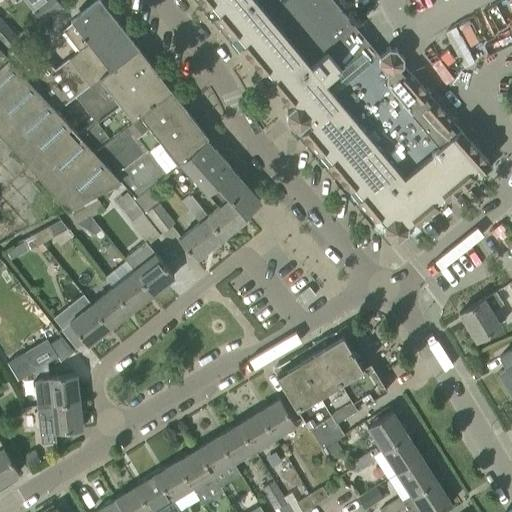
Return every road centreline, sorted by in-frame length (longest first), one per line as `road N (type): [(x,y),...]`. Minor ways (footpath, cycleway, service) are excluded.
road 1 (residential): [(370,286),(246,130),(216,70),(160,0)]
road 2 (residential): [(508,197),(508,165),(405,37),(480,0)]
road 3 (residential): [(112,429),(97,399),(97,378),(111,359),(243,253)]
road 4 (residential): [(511,487),(393,288)]
road 5 (residential): [(112,429),(301,329)]
road 6 (residential): [(393,288),(508,197)]
road 7 (residential): [(0,509),(86,456),(112,429)]
